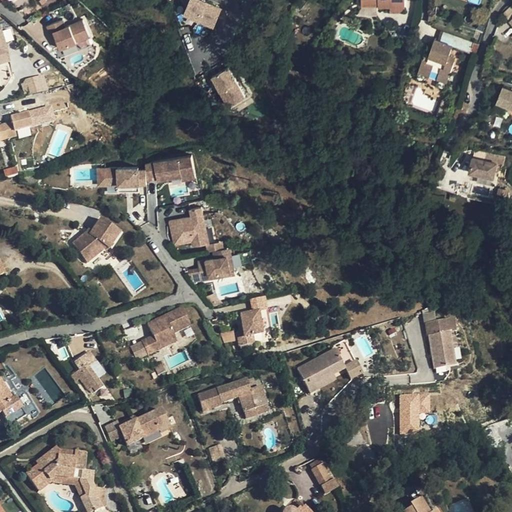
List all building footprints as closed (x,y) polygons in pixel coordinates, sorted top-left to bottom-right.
[(216,21),(221,8),(199,0),(188,0),(182,17),(200,24),(199,26),(217,33),(220,25),(233,30),(234,27),(216,21)] [(61,18),(46,24),(50,33),(53,31),(56,37),(60,47),(90,35),(83,18),(64,26),(61,18)] [(486,24),(479,21),(476,29),(483,31),(486,24)] [(435,39),(431,47),(428,55),(424,54),(418,71),(430,75),(432,69),(439,72),(437,78),(447,81),(455,58),(449,56),(452,46),(476,55),(480,43),(444,31),(440,41),(435,39)] [(228,68),(209,79),(227,110),(246,99),(228,68)] [(430,75),(437,78),(439,72),(432,69),(430,75)] [(24,94),(47,90),(44,75),(21,79),(24,94)] [(497,102),(511,107),(511,90),(503,87),(497,102)] [(0,144),(0,143),(0,141),(16,137),(15,132),(32,128),(28,114),(10,118),(11,123),(0,125),(0,144)] [(145,169),(145,174),(154,172),(154,174),(178,169),(179,173),(193,170),(189,153),(144,163),(145,169)] [(497,163),(473,158),(470,172),(494,177),(497,163)] [(137,167),(104,170),(105,187),(118,186),(119,192),(139,191),(138,184),(146,184),(145,174),(145,169),(137,169),(137,167)] [(5,171),(7,179),(9,178),(18,175),(16,169),(5,171)] [(105,187),(104,170),(96,170),(98,188),(105,187)] [(211,243),(204,206),(192,208),(193,216),(171,220),(176,244),(194,240),(195,246),(211,243)] [(121,233),(101,219),(92,232),(90,236),(88,233),(74,244),(88,263),(108,248),(110,250),(121,233)] [(230,246),(214,250),(215,257),(198,261),(202,280),(211,279),(210,275),(227,272),(228,275),(236,274),(230,246)] [(191,326),(182,308),(148,324),(154,336),(142,342),(148,356),(160,350),(159,346),(176,338),(174,334),(191,326)] [(262,313),(243,314),(244,337),(238,337),(238,344),(253,344),(253,336),(263,336),(262,313)] [(422,316),(424,324),(426,324),(434,322),(433,315),(422,316)] [(434,322),(426,324),(434,370),(455,367),(450,334),(455,333),(453,319),(434,322)] [(233,329),(236,337),(243,335),(241,327),(233,329)] [(224,344),(236,340),(233,330),(221,334),(224,344)] [(177,342),(176,338),(159,346),(160,350),(177,342)] [(310,394),(318,390),(315,385),(333,376),(345,370),(350,381),(362,375),(344,341),(338,345),(334,349),(335,350),(298,369),(310,394)] [(82,366),(72,373),(76,378),(81,374),(90,387),(93,385),(97,390),(105,384),(90,363),(83,368),(82,366)] [(336,381),(333,376),(315,385),(318,390),(336,381)] [(0,379),(0,414),(1,414),(9,427),(26,416),(13,394),(18,391),(11,380),(6,383),(3,378),(0,379)] [(253,378),(246,380),(249,390),(256,388),(253,378)] [(249,390),(246,380),(197,396),(203,412),(222,405),(221,404),(239,398),(244,413),(266,406),(261,387),(256,388),(249,390)] [(431,416),(431,396),(401,395),(401,435),(420,435),(420,416),(431,416)] [(268,412),(266,406),(244,413),(246,419),(268,412)] [(162,410),(138,420),(145,435),(157,429),(158,432),(160,435),(170,430),(162,410)] [(133,418),(118,424),(120,428),(135,421),(133,418)] [(138,420),(135,421),(120,428),(118,424),(117,422),(104,428),(111,443),(123,437),(127,446),(143,439),(142,436),(145,435),(138,420)] [(220,445),(209,449),(214,463),(225,459),(220,445)] [(56,448),(43,458),(45,460),(38,466),(26,475),(39,492),(52,482),(51,480),(53,479),(54,478),(56,478),(79,480),(79,481),(86,496),(80,499),(86,511),(95,511),(106,507),(103,501),(104,490),(94,489),(92,484),(93,473),(85,472),(86,456),(85,454),(74,453),(74,459),(58,457),(59,452),(58,451),(56,448)] [(74,453),(58,451),(59,452),(58,457),(74,459),(74,453)] [(36,463),(38,466),(45,460),(43,458),(36,463)] [(311,471),(324,463),(322,460),(309,466),(311,471)] [(333,481),(324,463),(311,471),(321,488),(333,481)] [(75,486),(80,499),(86,496),(79,481),(79,480),(56,478),(54,478),(53,479),(51,480),(52,482),(53,483),(75,486)] [(337,489),(333,481),(321,488),(325,496),(337,489)] [(410,508),(404,511),(434,511),(435,511),(434,511),(426,511),(419,499),(409,505),(410,508)] [(306,511),(298,503),(290,510),(288,510),(287,510),(285,511),(283,511),(306,511)]
